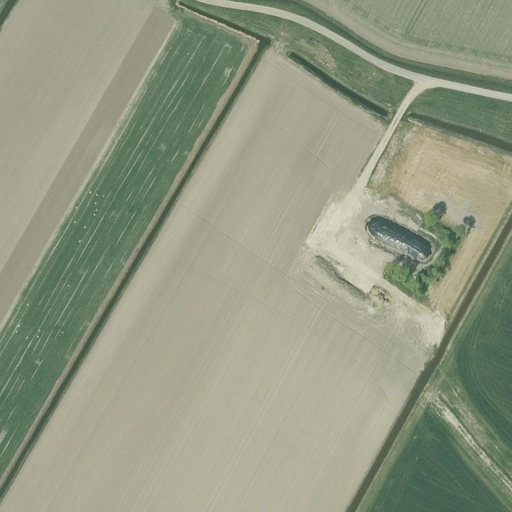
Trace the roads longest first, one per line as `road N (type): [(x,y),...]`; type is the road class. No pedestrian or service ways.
road 1 (track): [(511,469),(447,389),(437,323),(365,273),(344,245),(358,191),(427,80)]
road 2 (unclassified): [(511,98),(403,73),(295,18),(205,0)]
